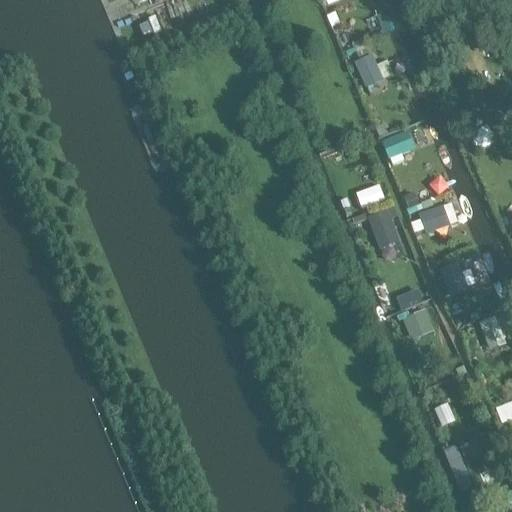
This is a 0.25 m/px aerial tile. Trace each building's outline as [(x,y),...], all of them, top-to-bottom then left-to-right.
[(336,15),(328,18),(332,30),(340,27),(336,15)] [(149,24),(140,28),(145,39),(154,35),(149,24)] [(357,56),(359,60),(373,54),(366,39),(353,45),(355,51),(347,54),(348,57),(357,53),(358,55),(357,56)] [(373,56),(354,65),(367,91),(385,82),(395,77),(388,62),(378,67),(373,56)] [(386,126),(376,130),(380,139),(390,135),(386,126)] [(416,151),(408,133),(382,144),(390,162),(391,162),(394,167),(405,162),(402,157),(416,151)] [(380,187),(357,196),(363,211),(386,203),(380,187)] [(420,206),(414,194),(404,199),(409,210),(420,206)] [(352,208),(348,200),(341,203),(343,207),(340,208),(344,217),(351,214),(349,209),(352,208)] [(432,201),(422,205),(425,212),(435,208),(432,201)] [(444,208),(420,217),(422,222),(412,226),(415,236),(425,232),(427,237),(452,228),(452,227),(459,225),(452,206),(444,209),(444,208)] [(410,217),(420,213),(419,213),(423,211),(422,207),(417,209),(417,208),(407,212),(410,217)] [(368,220),(381,253),(402,244),(389,212),(368,220)] [(460,265),(441,272),(450,299),(470,292),(469,289),(476,286),(471,272),(463,274),(460,265)] [(435,335),(426,313),(404,322),(412,341),(414,339),(416,342),(435,335)] [(467,324),(463,315),(454,319),(459,328),(467,324)] [(497,322),(480,329),(487,348),(505,341),(497,322)] [(468,375),(465,368),(456,372),(459,379),(468,375)] [(511,403),(496,410),(503,427),(511,422),(511,403)] [(449,406),(435,412),(443,430),(457,424),(449,406)] [(475,443),(460,449),(466,462),(481,456),(475,443)] [(474,489),(458,448),(445,453),(461,494),(474,489)]
